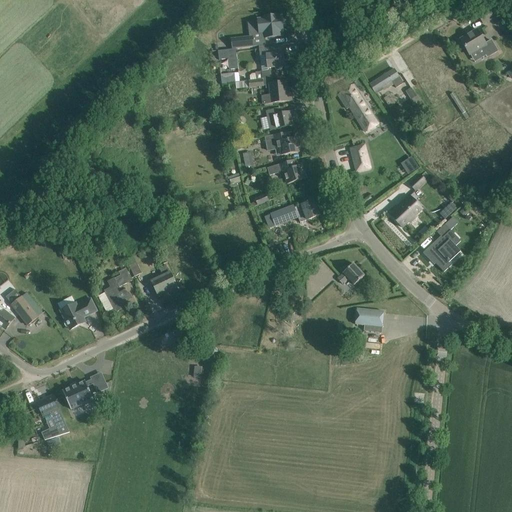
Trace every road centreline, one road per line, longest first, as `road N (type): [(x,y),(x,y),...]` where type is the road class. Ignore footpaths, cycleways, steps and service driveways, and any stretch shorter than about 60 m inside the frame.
road 1 (residential): [(29,370),(50,372),(361,227)]
road 2 (unclassified): [(427,511),(450,318)]
road 3 (track): [(322,98),(422,33),(452,0)]
road 4 (unclassified): [(361,227),(318,100)]
road 5 (unclassified): [(450,318),(386,262),(361,227)]
